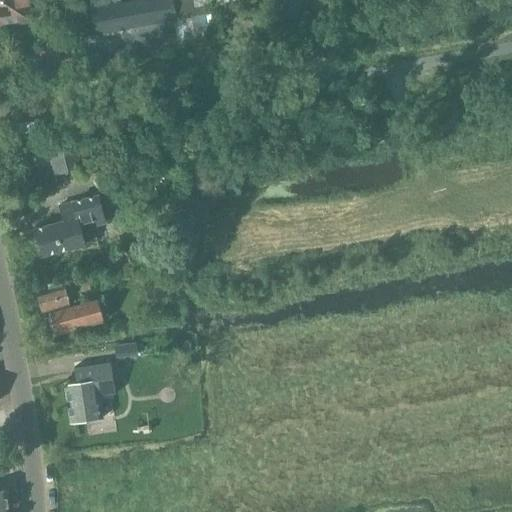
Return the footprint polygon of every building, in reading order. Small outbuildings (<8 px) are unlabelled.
[(0,0),(0,25),(31,21),(28,0),(0,0)] [(89,10),(93,26),(46,35),(48,49),(16,56),(21,79),(53,74),(50,60),(86,53),(88,64),(214,42),(209,12),(212,12),(210,0),(136,0),(137,1),(122,3),(121,0),(108,0),(110,6),(89,10)] [(318,135),(320,147),(368,140),(366,128),(318,135)] [(15,153),(20,174),(52,165),(53,168),(65,164),(67,172),(82,168),(81,166),(91,163),(83,133),(73,136),(72,131),(38,140),(39,146),(15,153)] [(52,165),(20,174),(24,189),(57,181),(55,175),(67,172),(65,164),(53,168),(52,165)] [(34,228),(41,256),(85,244),(81,229),(105,223),(98,197),(59,207),(63,222),(34,228)] [(121,279),(119,272),(109,274),(110,281),(121,279)] [(41,313),(47,311),(54,335),(104,321),(98,298),(77,304),(73,293),(103,285),(100,273),(86,277),(35,291),(41,313)] [(135,343),(114,346),(116,357),(137,354),(135,343)] [(76,383),(64,385),(70,423),(102,418),(98,396),(114,393),(109,362),(74,367),(76,383)] [(0,511),(9,511),(6,489),(0,489),(0,511)]
